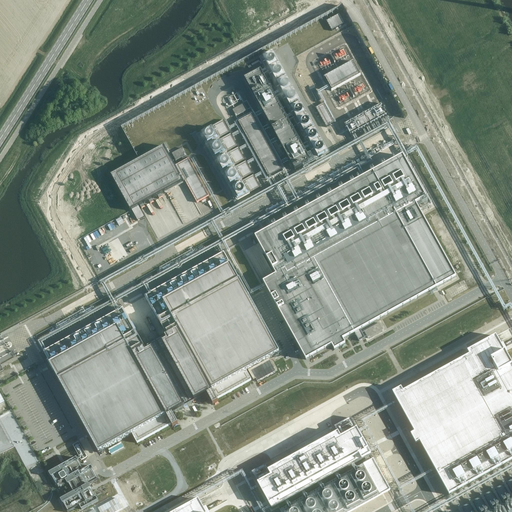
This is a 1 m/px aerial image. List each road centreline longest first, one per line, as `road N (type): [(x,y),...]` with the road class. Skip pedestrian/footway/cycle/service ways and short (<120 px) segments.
road 1 (unclassified): [(0,160),(100,0)]
road 2 (trunk): [(87,0),(0,139)]
road 3 (unknown): [(267,199),(214,101),(216,91),(239,79)]
